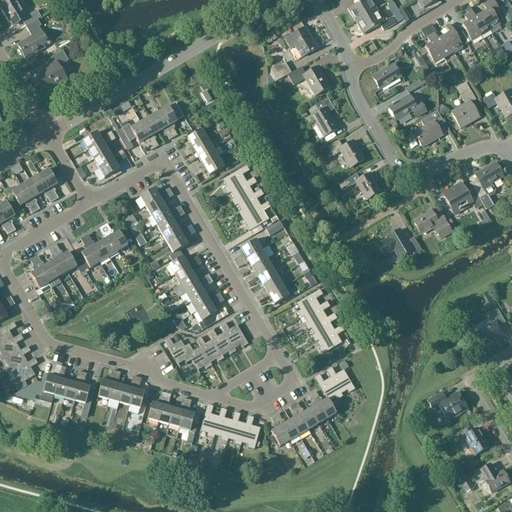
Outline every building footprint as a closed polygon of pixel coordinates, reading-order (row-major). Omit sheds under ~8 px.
[(26,28),(41,19),(37,12),(26,18),(16,0),(10,0),(0,6),(0,8),(11,27),(22,21),(26,28)] [(356,23),(376,11),(370,0),(364,0),(365,1),(349,11),(356,23)] [(417,0),(423,9),(439,0),(417,0)] [(481,15),(490,32),(500,26),(495,18),(501,14),(493,0),(483,6),(486,12),(481,15)] [(45,6),(48,12),(55,8),(52,2),(45,6)] [(475,19),(472,13),(469,7),(465,10),(468,15),(481,37),(490,32),(481,15),(475,19)] [(376,11),(356,23),(363,36),(380,26),(383,32),(396,25),(392,18),(387,21),(384,16),(380,18),(376,11)] [(58,24),(61,16),(54,14),(52,22),(58,24)] [(468,23),(462,27),(458,29),(467,45),(471,42),(471,43),(481,37),(468,15),(464,17),(468,23)] [(19,45),(27,60),(46,49),(43,44),(47,42),(39,28),(41,27),(38,21),(26,28),(31,37),(19,45)] [(444,37),(438,41),(435,35),(436,34),(431,25),(426,29),(444,59),(453,54),(444,37)] [(458,29),(453,32),(450,26),(446,28),(449,34),(444,37),(453,54),(463,48),(462,48),(467,45),(458,29)] [(302,59),(317,50),(305,29),(285,40),(291,50),(295,47),(302,59)] [(444,59),(426,29),(421,32),(425,40),(427,39),(430,45),(425,49),(434,65),(444,59)] [(511,54),(511,49),(508,43),(500,48),(506,58),(511,54)] [(504,56),(500,48),(491,53),(496,61),(504,56)] [(59,67),(69,62),(63,52),(48,61),(52,68),(37,76),(46,92),(66,80),(59,67)] [(421,70),(426,67),(418,53),(413,56),(421,70)] [(469,67),(472,72),(478,68),(475,63),(469,67)] [(277,82),(290,74),(284,64),(271,72),(277,82)] [(380,91),(401,79),(393,66),(372,78),(380,91)] [(315,98),(330,89),(322,76),(323,75),(318,68),(305,75),(301,69),(287,77),(293,87),(305,80),(315,98)] [(433,76),(436,82),(442,79),(438,73),(433,76)] [(426,85),(433,81),(430,75),(423,79),(426,85)] [(408,95),(425,85),(422,80),(405,90),(408,95)] [(456,89),(460,97),(465,105),(451,114),(461,130),(479,119),(470,104),(476,101),(465,84),(456,89)] [(207,104),(212,101),(206,92),(202,95),(207,104)] [(506,120),(511,115),(511,93),(511,92),(496,100),(493,95),(483,101),(488,110),(497,105),(506,120)] [(421,104),(416,107),(409,97),(388,109),(396,122),(412,113),(416,119),(426,113),(421,104)] [(328,99),(315,107),(308,111),(324,138),(338,130),(328,114),(334,110),(328,99)] [(176,104),(169,108),(164,110),(173,125),(177,123),(177,122),(184,118),(176,104)] [(173,125),(164,110),(153,116),(162,132),(164,131),(170,141),(177,137),(174,131),(175,128),(173,125)] [(436,125),(442,121),(437,112),(420,122),(424,128),(414,134),(422,149),(443,137),(436,125)] [(162,132),(153,116),(142,123),(151,138),(153,137),(162,132)] [(151,138),(142,123),(131,129),(129,126),(122,130),(129,143),(130,143),(136,139),(139,145),(145,141),(151,152),(159,148),(153,137),(151,138)] [(122,130),(116,133),(127,152),(133,148),(130,143),(129,143),(122,130)] [(218,134),(222,139),(228,135),(225,130),(218,134)] [(182,155),(208,140),(202,131),(187,140),(190,146),(180,152),(182,155)] [(88,152),(113,137),(111,133),(101,139),(97,133),(82,142),(88,152)] [(116,140),(113,137),(88,152),(93,161),(109,152),(105,147),(116,140)] [(208,140),(182,155),(184,159),(195,153),(198,159),(213,150),(208,140)] [(350,169),(364,161),(353,143),(343,149),(338,141),(327,148),(333,158),(341,153),(350,169)] [(213,150),(198,159),(201,164),(191,170),(193,174),(219,159),(213,150)] [(317,160),(327,155),(325,150),(312,158),(314,161),(317,160)] [(109,152),(93,161),(99,171),(124,155),(122,152),(112,158),(109,152)] [(127,159),(124,155),(99,171),(104,180),(120,171),(116,165),(127,159)] [(40,162),(36,156),(30,160),(34,166),(40,162)] [(219,159),(193,174),(195,178),(206,172),(209,178),(224,169),(219,159)] [(491,187),(491,186),(504,178),(495,164),(475,176),(479,184),(472,188),(480,200),(486,211),(489,215),(493,213),(490,209),(493,207),(487,196),(490,197),(494,195),(495,190),(493,187),(491,187)] [(247,184),(246,184),(242,176),(249,172),(246,167),(223,181),(227,188),(224,189),(228,195),(230,194),(247,184)] [(49,171),(39,176),(54,202),(58,200),(52,189),(58,186),(49,171)] [(366,201),(380,193),(370,175),(360,181),(356,175),(344,182),(348,189),(356,184),(366,201)] [(39,176),(30,182),(39,197),(45,194),(51,204),(54,202),(39,176)] [(18,182),(21,187),(36,213),(40,211),(33,200),(39,197),(30,182),(27,177),(18,182)] [(253,179),(246,184),(247,184),(230,194),(234,200),(231,201),(235,207),(237,206),(254,196),(249,188),(256,184),(253,179)] [(475,211),(483,206),(470,185),(463,189),(461,184),(442,195),(455,216),(472,205),(475,211)] [(36,213),(21,187),(11,193),(20,208),(26,205),(32,215),(36,213)] [(145,208),(171,193),(169,190),(158,196),(155,190),(140,199),(145,208)] [(239,213),(242,220),(261,208),(256,200),(263,196),(261,191),(255,195),(254,196),(237,206),(241,212),(239,213)] [(173,197),(171,193),(145,208),(151,218),(166,209),(163,203),(173,197)] [(6,203),(0,206),(0,213),(12,234),(15,232),(9,221),(15,218),(6,203)] [(268,204),(261,208),(242,220),(250,232),(269,221),(264,212),(271,208),(268,204)] [(166,209),(151,218),(156,227),(182,212),(180,208),(170,214),(166,209)] [(484,221),(480,224),(483,230),(493,223),(486,211),(480,215),(484,221)] [(182,212),(156,227),(162,236),(177,227),(174,222),(184,216),(182,212)] [(452,233),(448,227),(442,215),(435,219),(431,212),(413,223),(421,236),(433,228),(440,240),(452,233)] [(0,213),(0,226),(2,226),(8,236),(12,234),(0,213)] [(126,213),(121,216),(124,222),(129,218),(126,213)] [(137,224),(132,216),(129,218),(124,222),(128,229),(137,224)] [(270,238),(284,229),(280,222),(265,231),(270,238)] [(107,226),(103,228),(118,253),(128,248),(125,243),(130,240),(125,232),(120,235),(119,232),(113,236),(107,226)] [(180,233),(177,227),(162,236),(167,245),(193,230),(191,227),(180,233)] [(118,253),(103,228),(99,230),(105,240),(100,244),(109,259),(118,253)] [(130,231),(134,237),(140,234),(136,228),(130,231)] [(193,230),(167,245),(173,255),(169,257),(171,261),(182,255),(180,251),(188,246),(185,240),(195,234),(193,230)] [(421,252),(421,251),(414,239),(407,243),(400,231),(387,238),(388,240),(378,246),(385,257),(394,251),(399,260),(412,252),(414,256),(421,252)] [(88,236),(85,239),(100,264),(109,259),(100,244),(94,247),(88,236)] [(87,251),(81,255),(77,258),(85,272),(90,269),(90,270),(100,264),(85,239),(81,241),(87,251)] [(236,266),(262,250),(256,241),(241,250),(244,256),(234,262),(236,266)] [(56,246),(52,248),(67,274),(77,268),(82,278),(87,276),(85,272),(77,258),(72,260),(68,253),(62,256),(56,246)] [(67,274),(52,248),(49,251),(55,261),(49,264),(58,279),(67,274)] [(267,260),(262,250),(236,266),(239,270),(249,264),(252,269),(267,260)] [(171,261),(173,264),(168,267),(174,277),(200,261),(197,258),(187,264),(182,255),(171,261)] [(58,279),(49,264),(44,267),(38,257),(34,259),(49,285),(58,279)] [(157,267),(162,265),(160,258),(154,260),(157,267)] [(49,285),(34,259),(30,262),(36,272),(30,275),(39,291),(49,285)] [(267,260),(252,269),(255,275),(245,281),(247,284),(273,269),(267,260)] [(200,261),(174,277),(180,286),(195,277),(192,271),(202,265),(200,261)] [(127,268),(121,271),(125,277),(130,274),(127,268)] [(97,269),(91,272),(95,279),(101,276),(97,269)] [(273,269),(247,284),(249,288),(260,282),(263,288),(278,279),(273,269)] [(195,277),(180,286),(185,295),(211,280),(208,276),(198,282),(195,277)] [(312,277),(307,280),(311,288),(316,285),(312,277)] [(278,279),(263,288),(266,293),(256,299),(258,303),(284,288),(278,279)] [(211,280),(185,295),(191,305),(206,295),(203,290),(213,284),(211,280)] [(49,285),(39,291),(42,295),(52,290),(49,285)] [(289,298),(284,288),(258,303),(260,307),(271,301),(274,307),(289,298)] [(301,319),(304,318),(320,308),(320,307),(315,300),(323,296),(320,291),(296,305),(300,312),(298,313),(301,319)] [(206,295),(191,305),(196,314),(222,299),(219,295),(209,301),(206,295)] [(0,309),(12,302),(10,298),(0,304),(0,309)] [(167,299),(161,303),(164,308),(170,305),(167,299)] [(224,302),(222,299),(196,314),(202,323),(198,325),(202,331),(216,323),(212,317),(217,314),(214,308),(224,302)] [(12,302),(0,309),(0,322),(8,318),(4,312),(15,306),(12,302)] [(308,331),(311,329),(327,320),(323,312),(330,308),(327,303),(320,307),(320,308),(304,318),(307,324),(305,325),(308,331)] [(65,312),(62,307),(51,314),(53,319),(65,312)] [(499,343),(506,339),(499,327),(505,324),(498,311),(487,317),(491,325),(478,333),(486,347),(497,341),(499,343)] [(173,322),(175,326),(190,317),(188,313),(173,322)] [(315,343),(318,342),(334,332),(330,324),(337,320),(334,315),(327,320),(311,329),(315,335),(312,337),(315,343)] [(0,348),(14,340),(13,340),(9,333),(16,328),(13,324),(0,331),(0,348)] [(220,327),(224,334),(225,334),(234,350),(241,346),(243,349),(248,346),(237,327),(229,331),(225,324),(220,327)] [(197,325),(191,329),(194,334),(201,331),(197,325)] [(341,327),(334,332),(318,342),(322,348),(319,349),(323,355),(342,344),(337,336),(344,332),(341,327)] [(236,353),(234,350),(225,334),(224,334),(217,338),(213,331),(208,334),(212,341),(213,341),(222,357),(228,353),(230,356),(236,353)] [(14,340),(0,348),(0,360),(2,363),(21,352),(16,345),(23,341),(21,336),(13,340),(14,340)] [(224,360),(222,357),(213,341),(212,341),(205,345),(201,338),(196,341),(200,348),(201,348),(210,364),(216,360),(218,363),(224,360)] [(184,362),(186,365),(192,361),(184,348),(181,342),(173,346),(169,340),(164,342),(178,366),(184,362)] [(212,367),(210,364),(201,348),(200,348),(193,353),(189,346),(184,348),(192,361),(198,372),(204,368),(206,371),(212,367)] [(21,352),(2,363),(9,375),(28,364),(23,357),(30,353),(28,348),(21,352)] [(35,360),(28,364),(9,375),(16,388),(35,377),(30,369),(37,365),(35,360)] [(349,369),(345,363),(339,366),(342,372),(349,369)] [(54,379),(43,376),(38,393),(54,397),(62,368),(57,367),(54,379)] [(62,368),(54,397),(64,400),(69,383),(63,381),(66,369),(62,368)] [(327,381),(339,400),(342,398),(341,395),(345,393),(336,376),(332,369),(327,372),(331,379),(327,381)] [(108,402),(116,373),(112,372),(109,383),(103,382),(98,399),(108,402)] [(347,391),(349,394),(355,391),(343,372),(336,376),(345,393),(347,391)] [(69,383),(64,400),(75,403),(83,374),(78,373),(75,384),(69,383)] [(116,373),(108,402),(119,404),(124,387),(117,386),(121,374),(116,373)] [(83,374),(75,403),(85,406),(86,405),(90,389),(84,387),(87,375),(83,374)] [(316,393),(312,395),(327,421),(337,415),(331,405),(339,400),(327,381),(324,383),(319,376),(315,379),(327,400),(322,403),(316,393)] [(130,389),(124,387),(119,404),(130,407),(138,379),(133,378),(130,389)] [(141,380),(138,379),(130,407),(140,410),(145,393),(138,392),(141,380)] [(27,389),(13,397),(24,400),(26,392),(27,389)] [(158,424),(166,395),(162,394),(159,406),(152,404),(148,421),(158,424)] [(448,421),(467,410),(457,395),(446,401),(442,394),(428,402),(433,410),(439,406),(448,421)] [(166,395),(158,424),(169,427),(174,410),(167,408),(171,396),(166,395)] [(327,421),(312,395),(308,397),(314,408),(309,411),(318,426),(327,421)] [(180,411),(174,410),(169,427),(179,430),(187,401),(183,400),(180,411)] [(187,401),(179,430),(190,433),(195,415),(188,414),(191,402),(187,401)] [(318,426),(309,411),(303,414),(297,404),(293,406),(308,432),(318,426)] [(213,439),(219,418),(211,416),(213,408),(207,406),(199,436),(200,436),(201,433),(208,435),(207,438),(213,439)] [(308,432),(293,406),(289,408),(295,419),(290,422),(299,437),(308,432)] [(226,443),(232,422),(224,420),(227,412),(221,410),(219,418),(213,439),(214,437),(221,439),(220,441),(226,443)] [(240,447),(246,426),(238,423),(240,416),(234,414),(232,422),(226,443),(227,443),(228,440),(235,442),(234,445),(240,447)] [(299,437),(290,422),(284,425),(278,415),(274,417),(289,443),(299,437)] [(289,443),(274,417),(271,419),(277,429),(271,433),(280,448),(289,443)] [(246,426),(240,447),(241,444),(248,446),(247,449),(249,449),(254,451),(255,448),(256,443),(260,430),(251,427),(253,419),(248,418),(246,426)] [(69,421),(63,419),(60,426),(67,428),(69,421)] [(475,457),(489,448),(478,429),(469,435),(466,429),(455,436),(460,445),(466,441),(475,457)] [(311,457),(302,443),(300,444),(303,449),(302,449),(307,459),(311,457)] [(192,447),(188,461),(194,462),(198,448),(192,447)] [(322,448),(318,450),(323,458),(327,456),(322,448)] [(492,495),(510,484),(503,472),(496,476),(494,473),(495,473),(490,465),(480,471),(486,482),(485,483),(492,495)] [(459,481),(467,494),(468,494),(473,492),(472,491),(473,490),(466,477),(459,481)] [(511,511),(511,507),(509,502),(497,509),(498,511),(511,511)]
